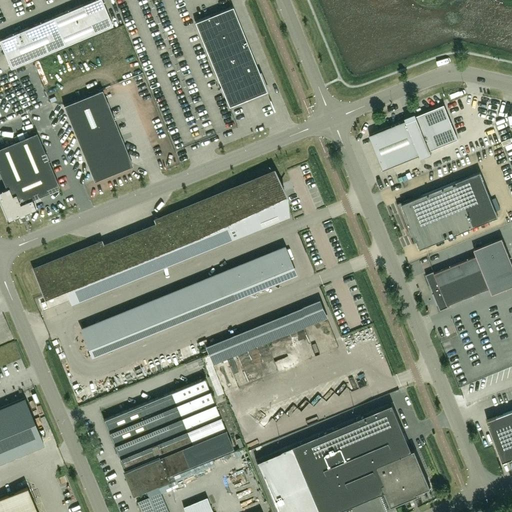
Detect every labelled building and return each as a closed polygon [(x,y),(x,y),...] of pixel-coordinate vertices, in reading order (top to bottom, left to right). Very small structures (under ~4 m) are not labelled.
[(101,0),(93,0),(0,39),(0,43),(11,68),(112,25),(101,0)] [(266,91),(258,70),(232,7),(195,22),(229,106),(266,91)] [(122,59),(124,65),(134,61),(131,55),(122,59)] [(63,105),(94,181),(133,166),(102,90),(63,105)] [(458,139),(444,105),(416,116),(416,118),(407,121),(406,120),(369,135),(383,170),(420,155),(421,158),(432,154),(430,151),(458,139)] [(32,200),(60,188),(37,133),(0,148),(0,174),(6,188),(0,190),(0,201),(8,220),(19,216),(20,217),(20,216),(24,214),(24,215),(25,215),(24,213),(36,209),(32,200)] [(187,147),(177,150),(181,162),(191,159),(187,147)] [(420,248),(476,226),(498,217),(480,172),(412,200),(411,198),(398,204),(397,203),(413,243),(414,243),(411,237),(415,235),(420,248)] [(276,187),(277,186),(272,175),(154,223),(155,225),(103,246),(102,244),(35,271),(46,298),(66,290),(70,301),(287,214),(276,187)] [(448,305),(490,288),(492,294),(511,285),(511,262),(502,238),(474,249),(476,256),(435,273),(434,271),(425,274),(433,293),(432,293),(433,295),(434,294),(437,302),(436,303),(437,305),(438,304),(440,310),(449,307),(448,305)] [(294,273),(283,249),(210,279),(83,330),(93,354),(249,291),(294,273)] [(211,360),(330,321),(323,299),(203,338),(211,360)] [(346,344),(354,343),(353,336),(345,337),(346,344)] [(232,355),(226,357),(232,374),(238,372),(232,355)] [(119,377),(104,382),(107,389),(121,384),(119,377)] [(204,378),(104,419),(125,471),(124,471),(125,473),(127,471),(133,486),(144,482),(145,484),(166,476),(166,475),(233,447),(204,378)] [(475,384),(465,388),(467,394),(477,390),(475,384)] [(24,398),(0,407),(0,462),(44,444),(24,398)] [(418,493),(431,488),(415,449),(412,451),(392,404),(293,446),(256,462),(277,511),(336,511),(385,492),(391,507),(419,495),(418,493)] [(511,458),(511,410),(497,416),(487,420),(503,462),(511,458)] [(53,460),(55,470),(64,469),(62,458),(53,460)] [(170,511),(160,481),(146,485),(150,496),(139,499),(143,511),(170,511)] [(37,511),(27,487),(0,498),(0,511),(37,511)]
